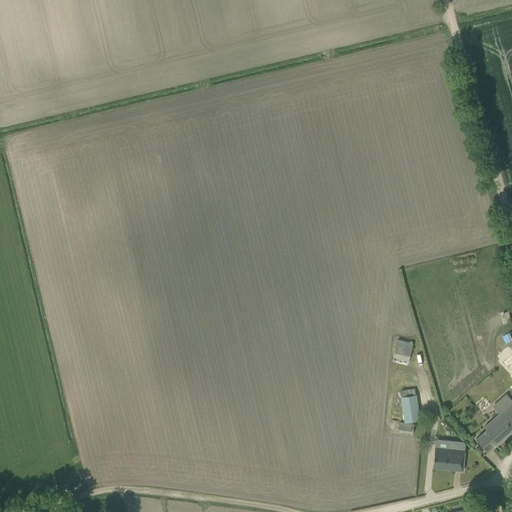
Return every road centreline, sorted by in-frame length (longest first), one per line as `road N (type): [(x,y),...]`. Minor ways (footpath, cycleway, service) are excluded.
road 1 (track): [(285,511),(129,490),(6,511)]
road 2 (unclassified): [(511,243),(444,0)]
road 3 (unclassified): [(379,511),(497,480)]
